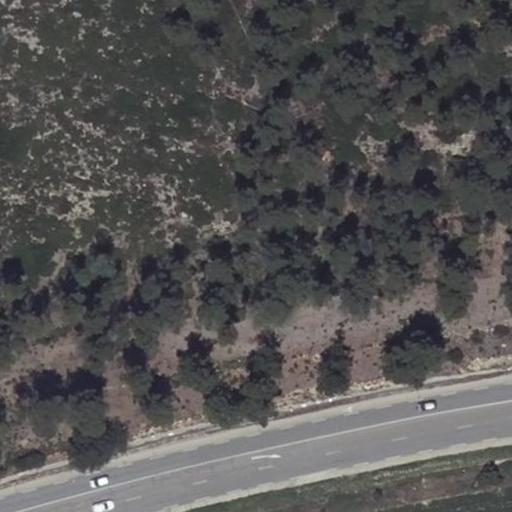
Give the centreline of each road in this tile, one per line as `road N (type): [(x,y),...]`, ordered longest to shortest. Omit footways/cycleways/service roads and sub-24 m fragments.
road 1 (secondary): [(511,386),(397,404),(0,502)]
road 2 (secondary): [(80,511),(511,423)]
